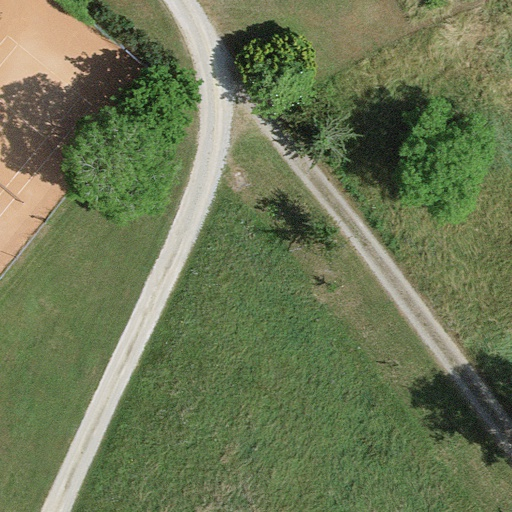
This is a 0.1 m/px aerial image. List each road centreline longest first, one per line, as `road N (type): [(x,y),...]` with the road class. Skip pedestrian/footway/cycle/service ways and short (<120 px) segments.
road 1 (unknown): [(203,44),(206,85),(186,157),(10,511)]
road 2 (unknown): [(511,434),(203,44)]
